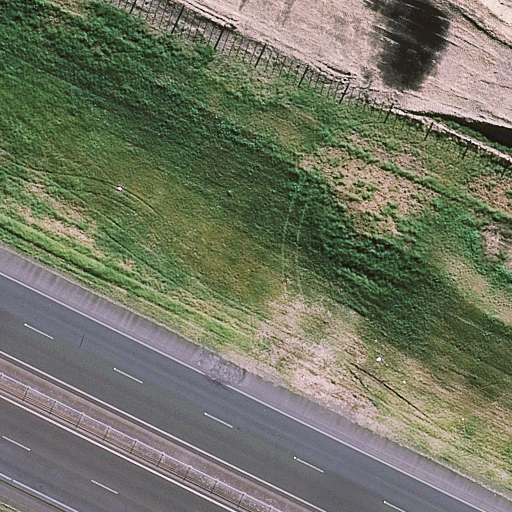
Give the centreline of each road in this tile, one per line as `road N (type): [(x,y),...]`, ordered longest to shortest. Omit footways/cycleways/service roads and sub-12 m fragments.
road 1 (motorway): [(0,318),(390,511)]
road 2 (motorway): [(182,511),(0,422)]
